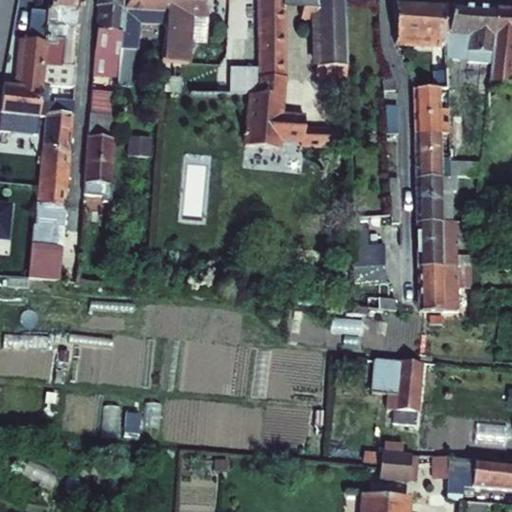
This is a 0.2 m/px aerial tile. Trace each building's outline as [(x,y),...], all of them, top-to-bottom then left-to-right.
[(49,0),(46,39),(64,40),(65,26),(75,27),(79,27),(80,0),(49,0)] [(94,53),(92,75),(118,77),(121,34),(123,10),(123,0),(96,0),(96,8),(99,9),(96,53),(94,53)] [(123,0),(123,10),(166,14),(166,0),(123,0)] [(161,62),(189,64),(192,17),(207,18),(208,0),(166,0),(166,14),(166,25),(161,62)] [(301,143),(301,147),(339,150),(340,134),(305,129),(306,118),(282,115),(285,77),(283,77),(283,6),(282,0),(258,0),(259,69),(259,78),(259,95),(247,95),(242,147),(279,151),(280,141),(301,143)] [(331,76),(330,69),(346,68),(343,0),(301,0),(301,7),(300,23),(314,25),(315,76),(331,76)] [(393,3),(394,44),(441,46),(442,33),(444,6),(393,3)] [(490,66),(496,9),(450,6),(448,33),(442,33),(441,46),(445,46),(445,52),(467,53),(466,63),(484,65),(490,66)] [(442,33),(448,33),(450,6),(444,6),(442,33)] [(511,9),(496,9),(490,66),(488,91),(499,91),(510,92),(511,76),(511,9)] [(166,25),(166,14),(123,10),(121,34),(139,35),(140,23),(166,25)] [(65,26),(64,40),(74,41),(75,27),(65,26)] [(118,88),(130,89),(134,51),(138,51),(139,35),(121,34),(118,77),(118,88)] [(49,86),(74,88),(76,67),(72,66),(62,66),(64,40),(46,39),(46,43),(42,86),(49,86)] [(64,40),(62,66),(72,66),(74,41),(64,40)] [(3,87),(0,109),(0,116),(39,120),(39,119),(41,101),(42,86),(46,43),(24,41),(19,89),(3,87)] [(484,65),(482,94),(487,94),(488,91),(490,66),(484,65)] [(259,69),(229,68),(228,94),(247,95),(259,95),(259,78),(259,69)] [(432,81),(434,90),(438,90),(447,90),(446,72),(437,72),(437,80),(432,81)] [(165,78),(164,93),(179,94),(180,79),(165,78)] [(48,101),(49,86),(42,86),(41,101),(48,101)] [(413,91),(414,135),(449,134),(449,110),(439,109),(438,90),(434,90),(413,91)] [(450,91),(451,111),(459,111),(459,91),(450,91)] [(487,100),(498,100),(499,91),(488,91),(487,94),(487,100)] [(116,118),(117,93),(91,92),(89,115),(116,118)] [(42,146),(41,152),(69,154),(73,103),(55,102),(55,105),(48,104),(48,101),(41,101),(39,119),(44,119),(42,146)] [(397,107),(384,107),(386,136),(397,135),(397,107)] [(83,196),(103,198),(103,204),(110,205),(111,187),(109,187),(116,118),(89,115),(83,196)] [(0,116),(0,131),(38,135),(39,120),(0,116)] [(449,163),(448,178),(455,178),(478,178),(479,165),(463,164),(464,116),(452,116),(452,163),(449,163)] [(449,134),(414,135),(415,179),(448,178),(449,163),(449,158),(440,158),(440,148),(449,148),(449,134)] [(128,138),(127,156),(151,158),(152,140),(128,138)] [(69,154),(41,152),(35,226),(31,225),(27,280),(59,283),(69,154)] [(417,224),(451,223),(450,193),(456,193),(455,178),(448,178),(415,179),(417,224)] [(391,224),(400,224),(398,180),(388,181),(391,224)] [(417,224),(418,268),(457,268),(460,268),(472,268),(473,257),(457,256),(456,222),(451,223),(417,224)] [(353,269),(383,268),(383,247),(368,247),(367,226),(351,226),(353,269)] [(353,286),(384,285),(383,268),(353,269),(353,286)] [(418,268),(418,313),(457,313),(457,268),(418,268)] [(460,268),(460,288),(471,289),(472,268),(460,268)] [(8,281),(7,288),(27,289),(28,282),(8,281)] [(395,301),(368,299),(367,309),(394,312),(395,301)] [(351,315),(367,317),(368,310),(352,308),(351,315)] [(7,335),(7,342),(48,343),(48,336),(7,335)] [(374,361),(371,395),(386,396),(390,362),(374,361)] [(393,413),(417,415),(421,365),(390,362),(386,396),(386,412),(393,413)] [(392,425),(415,427),(417,415),(393,413),(392,425)] [(402,445),(384,443),(383,455),(401,456),(402,445)] [(363,453),(361,464),(379,466),(380,455),(363,453)] [(378,479),(408,483),(410,457),(401,456),(383,455),(380,455),(379,466),(378,479)] [(416,483),(418,457),(410,457),(408,483),(416,483)] [(431,458),(430,484),(446,484),(446,458),(431,458)] [(446,494),(462,495),(463,487),(511,491),(511,464),(448,459),(446,494)] [(362,495),(361,511),(406,511),(408,498),(362,495)]
